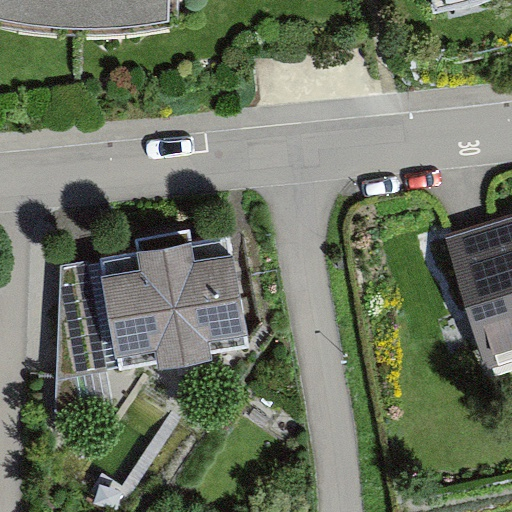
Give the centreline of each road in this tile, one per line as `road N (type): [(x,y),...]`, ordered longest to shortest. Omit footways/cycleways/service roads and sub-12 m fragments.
road 1 (residential): [(297,151),(300,244),(343,511)]
road 2 (residential): [(297,151),(0,177)]
road 3 (residential): [(511,128),(297,151)]
